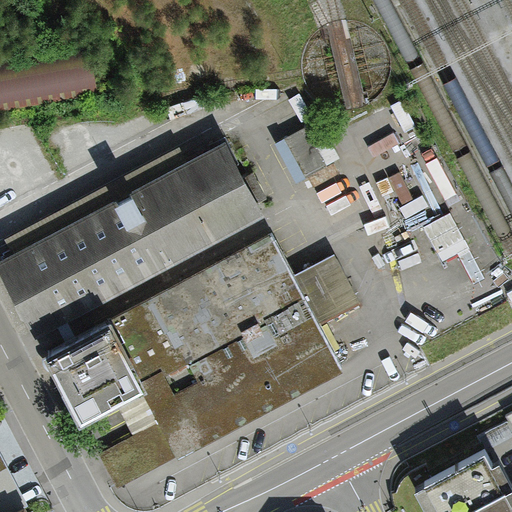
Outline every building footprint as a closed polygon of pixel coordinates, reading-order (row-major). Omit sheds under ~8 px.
[(85,49),(0,61),(0,105),(91,92),(85,49)] [(346,162),(330,128),(295,144),(311,178),(346,162)] [(225,144),(0,263),(36,332),(261,213),(225,144)] [(272,239),(110,324),(144,389),(114,404),(130,435),(97,452),(115,486),(340,368),(272,239)] [(110,324),(46,357),(80,422),(114,404),(144,389),(110,324)] [(511,511),(511,494),(487,451),(416,492),(427,511),(511,511)]
